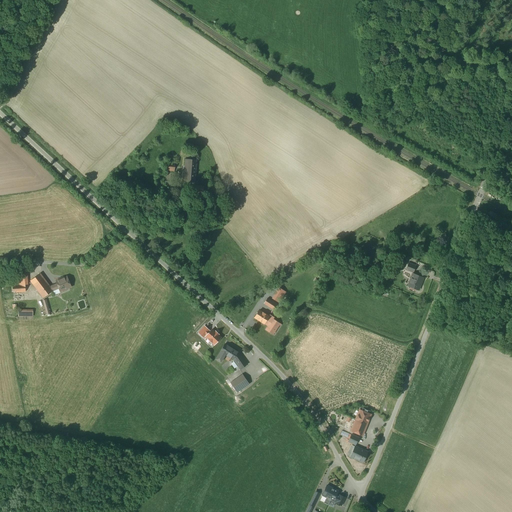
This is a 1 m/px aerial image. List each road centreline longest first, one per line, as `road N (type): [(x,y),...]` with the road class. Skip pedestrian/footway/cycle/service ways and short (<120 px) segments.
road 1 (residential): [(362,494),(511,101)]
road 2 (unclassified): [(123,227),(285,378),(362,494)]
road 3 (unclassified): [(0,112),(123,227)]
road 4 (unclassified): [(0,260),(79,264),(123,227)]
